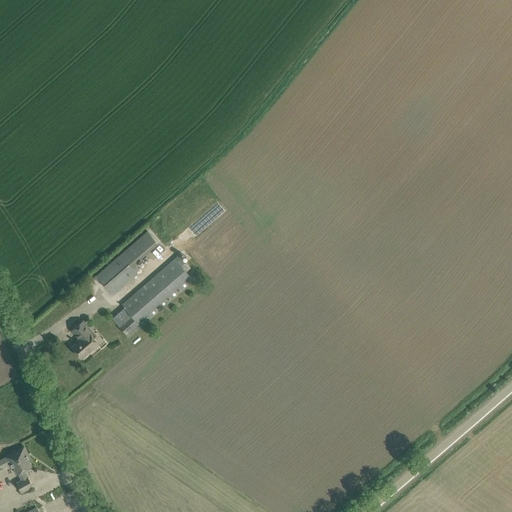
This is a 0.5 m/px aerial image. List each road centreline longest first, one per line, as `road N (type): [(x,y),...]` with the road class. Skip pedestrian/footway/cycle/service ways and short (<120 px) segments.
road 1 (unclassified): [(99,511),(0,308)]
road 2 (tertiary): [(364,511),(511,382)]
